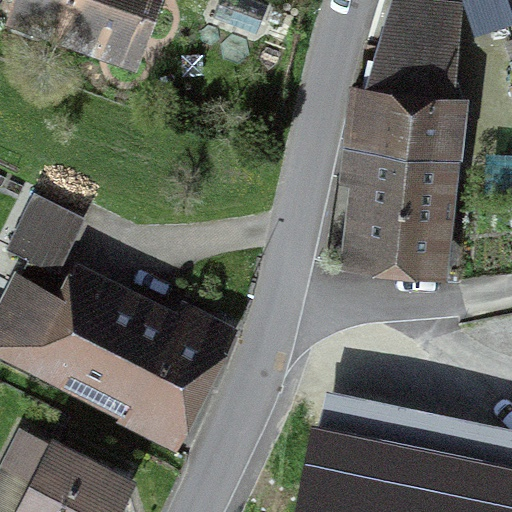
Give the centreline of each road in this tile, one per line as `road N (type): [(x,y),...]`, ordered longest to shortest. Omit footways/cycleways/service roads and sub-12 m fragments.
road 1 (tertiary): [(351,0),(277,300)]
road 2 (unclassified): [(511,292),(406,306),(277,300)]
road 3 (tertiary): [(277,300),(194,511)]
